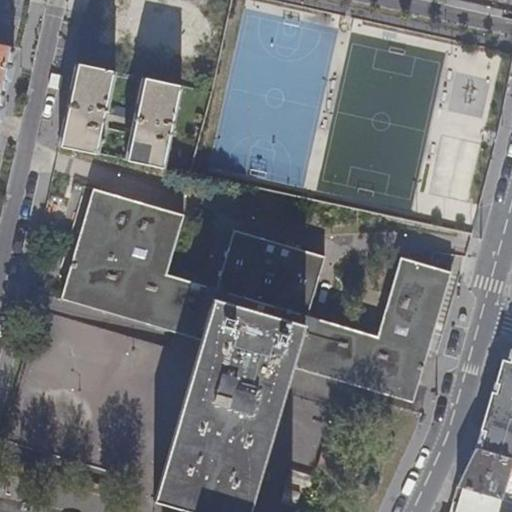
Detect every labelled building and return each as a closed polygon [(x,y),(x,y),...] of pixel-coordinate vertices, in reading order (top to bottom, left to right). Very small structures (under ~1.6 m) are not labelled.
[(0,0),(0,45),(15,49),(24,0),(0,0)] [(511,0),(464,0),(464,5),(511,15),(511,0)] [(0,117),(15,49),(0,45),(0,117)] [(78,61),(59,147),(98,155),(117,70),(78,61)] [(144,78),(125,160),(164,168),(182,87),(165,83),(144,78)] [(127,494),(147,500),(206,299),(302,328),(292,366),(412,401),(449,275),(403,261),(378,338),(306,316),(323,258),(239,234),(221,291),(165,274),(181,218),(90,191),(57,304),(173,337),(170,346),(43,309),(3,442),(132,479),(127,494)] [(206,299),(147,500),(189,511),(249,511),(292,366),(302,328),(206,299)] [(482,434),(478,451),(511,460),(511,353),(509,364),(504,363),(495,395),(490,394),(479,433),(482,434)] [(511,475),(511,460),(478,451),(474,450),(457,487),(502,499),(510,474),(511,475)] [(325,455),(319,475),(336,479),(341,460),(325,455)] [(305,474),(290,470),(286,482),(302,487),(305,474)] [(499,511),(502,499),(457,487),(453,502),(458,503),(456,511),(499,511)] [(299,493),(284,489),(281,502),(296,506),(299,493)]
